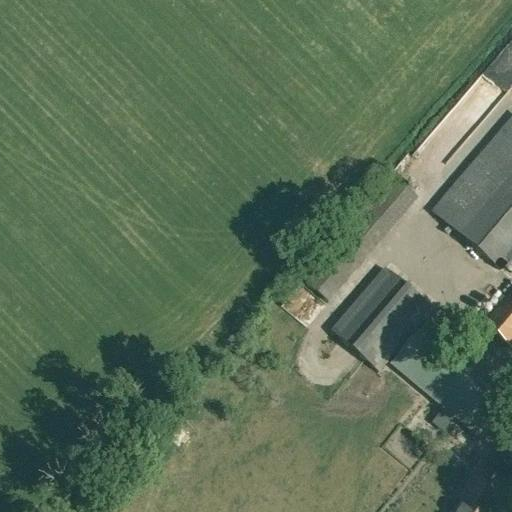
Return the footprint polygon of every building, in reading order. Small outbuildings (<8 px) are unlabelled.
[(511,263),(511,121),(433,214),(501,271),(509,261),(511,263)] [(329,305),(419,200),(388,174),(299,279),(329,305)] [(379,374),(433,311),(385,270),(331,333),(379,374)] [(511,348),(511,347),(511,291),(484,324),(511,348)] [(481,443),(509,410),(446,356),(451,351),(442,343),(448,336),(430,321),(392,366),(481,443)] [(484,511),(496,494),(472,479),(459,500),(463,503),(457,511),(484,511)]
